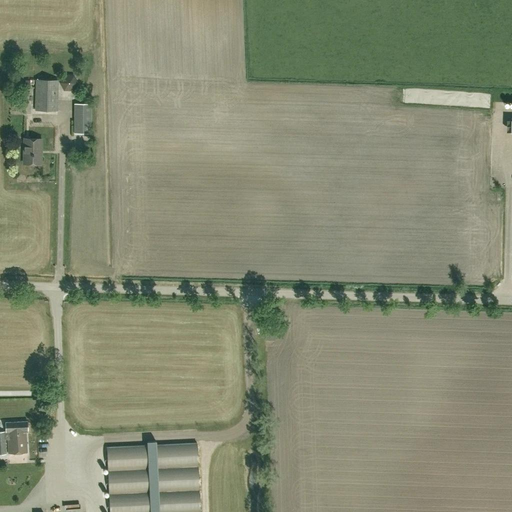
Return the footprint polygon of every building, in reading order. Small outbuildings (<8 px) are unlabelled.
[(59,82),(63,91),(73,91),(78,83),(74,74),(64,75),(59,82)] [(37,80),(36,110),(57,111),(58,81),(37,80)] [(74,104),(74,134),(91,134),(91,104),(74,104)] [(41,139),(24,139),(23,164),(39,164),(40,150),(41,150),(41,139)] [(276,340),(276,322),(265,322),(265,340),(276,340)] [(28,432),(27,421),(5,422),(6,432),(0,431),(0,454),(5,454),(4,440),(8,440),(9,454),(27,453),(26,432),(28,432)] [(147,447),(107,449),(109,511),(199,511),(196,445),(156,447),(155,442),(147,443),(147,447)]
